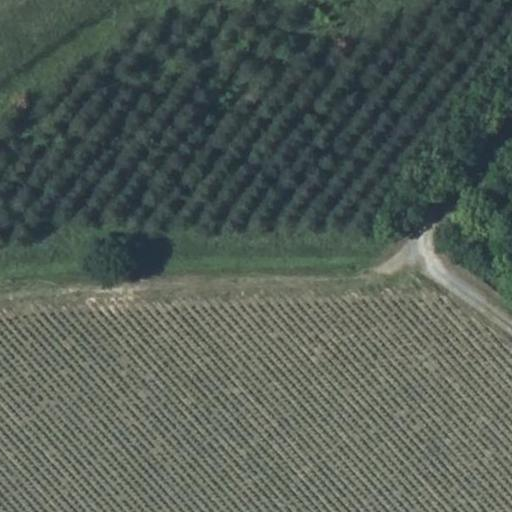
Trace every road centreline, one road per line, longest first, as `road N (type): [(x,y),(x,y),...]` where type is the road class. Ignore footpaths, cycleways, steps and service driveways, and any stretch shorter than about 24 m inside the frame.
road 1 (track): [(414,248),(364,287),(0,310)]
road 2 (unclassified): [(511,327),(414,248),(511,119)]
